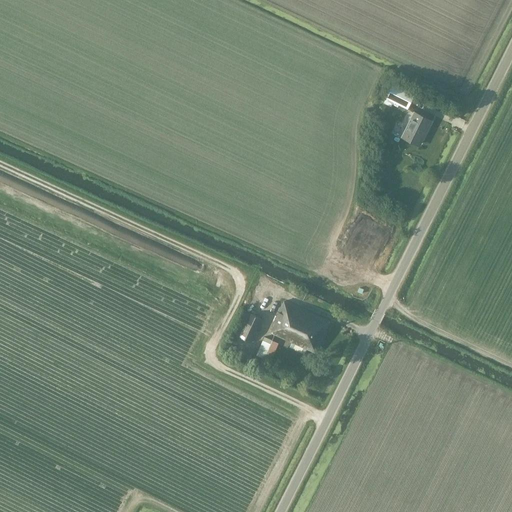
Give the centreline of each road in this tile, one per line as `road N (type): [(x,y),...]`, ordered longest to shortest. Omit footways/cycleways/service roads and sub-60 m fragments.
road 1 (unclassified): [(280,511),(511,49)]
road 2 (track): [(0,162),(231,268),(240,289),(205,358),(326,420)]
road 3 (track): [(511,398),(370,331)]
road 4 (track): [(386,299),(511,365)]
